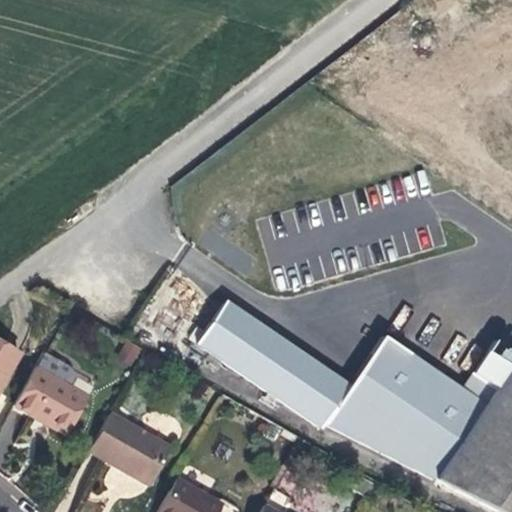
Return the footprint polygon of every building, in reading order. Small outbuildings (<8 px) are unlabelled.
[(224,302),(195,343),(320,429),(349,387),(224,302)] [(488,402),(387,337),(349,387),(320,429),(435,480),(488,402)] [(141,349),(127,341),(118,357),(132,365),(141,349)] [(0,389),(20,356),(0,344),(0,389)] [(511,511),(511,366),(488,402),(435,480),(493,511),(511,511)] [(87,399),(34,368),(13,405),(31,416),(35,411),(49,420),(46,424),(66,436),(87,399)] [(35,411),(31,416),(38,420),(46,424),(49,420),(35,411)] [(108,415),(87,453),(124,474),(149,488),(170,451),(108,415)] [(214,511),(170,486),(155,511),(214,511)]
